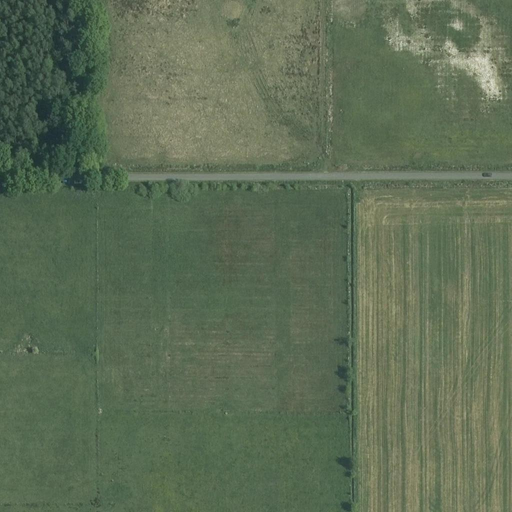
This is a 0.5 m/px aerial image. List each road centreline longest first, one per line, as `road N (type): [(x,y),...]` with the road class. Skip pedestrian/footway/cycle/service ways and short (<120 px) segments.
road 1 (unclassified): [(511,174),(0,176)]
road 2 (track): [(76,174),(85,0)]
